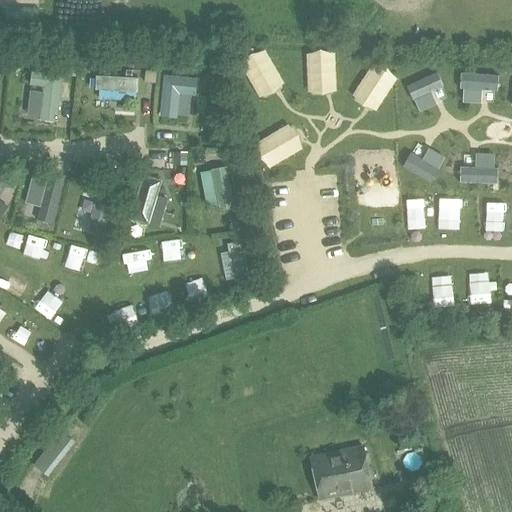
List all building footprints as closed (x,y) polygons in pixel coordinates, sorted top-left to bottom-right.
[(45,85),(44,92),(41,116),(41,120),(58,121),(63,75),(32,72),(30,84),(45,85)] [(437,72),(406,86),(413,101),(414,100),(430,93),(443,87),(437,72)] [(461,73),(460,88),(463,89),(482,90),(497,91),(498,75),(461,73)] [(95,76),(94,91),(99,91),(135,93),(137,93),(138,79),(95,76)] [(164,76),(160,117),(177,119),(180,94),(196,96),(197,79),(164,76)] [(410,153),(402,167),(431,184),(439,170),(437,169),(422,160),(410,153)] [(227,167),(211,170),(211,172),(218,209),(219,211),(234,208),(227,167)] [(459,167),(459,183),(497,184),(497,168),(493,168),(475,168),(459,167)] [(0,169),(0,186),(14,189),(17,173),(0,169)] [(144,176),(131,219),(149,224),(157,197),(161,181),(144,176)] [(49,178),(37,221),(52,225),(64,182),(49,178)] [(99,191),(88,231),(104,235),(115,196),(99,191)] [(227,244),(229,252),(234,279),(236,286),(251,283),(242,241),(227,244)] [(61,432),(45,452),(34,465),(45,474),(48,476),(74,442),(61,432)] [(408,447),(413,463),(435,455),(430,439),(408,447)] [(310,457),(319,500),(373,488),(363,445),(310,457)]
